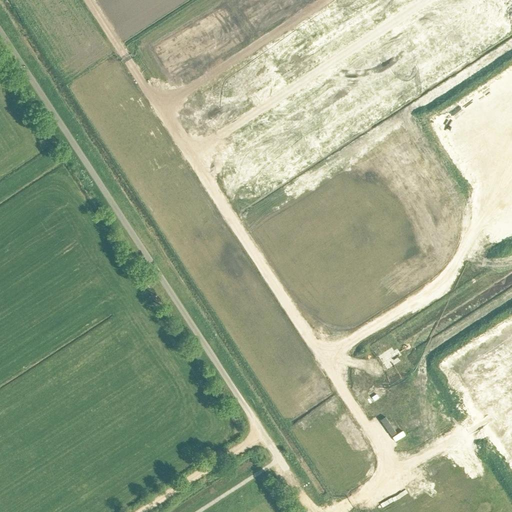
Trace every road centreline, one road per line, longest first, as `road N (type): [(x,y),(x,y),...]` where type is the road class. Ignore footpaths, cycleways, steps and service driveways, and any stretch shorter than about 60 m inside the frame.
road 1 (unclassified): [(313,511),(0,31)]
road 2 (track): [(320,360),(438,284),(484,190)]
road 3 (track): [(262,433),(141,511)]
